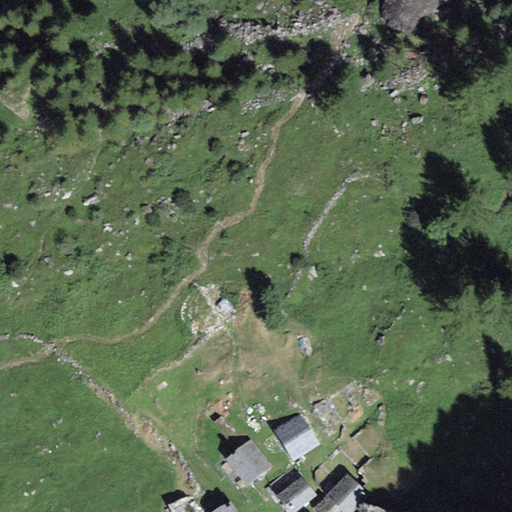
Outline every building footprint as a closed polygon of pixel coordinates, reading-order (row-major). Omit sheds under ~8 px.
[(302,417),(275,433),(293,461),(320,445),(302,417)] [(253,441),(225,462),(245,487),(272,466),(253,441)] [(267,489),(284,511),(297,511),(316,498),(301,477),(292,483),(286,475),(267,489)] [(350,478),(314,511),(315,511),(351,511),(367,497),(350,478)] [(171,511),(207,511),(197,493),(169,508),(171,511)]
